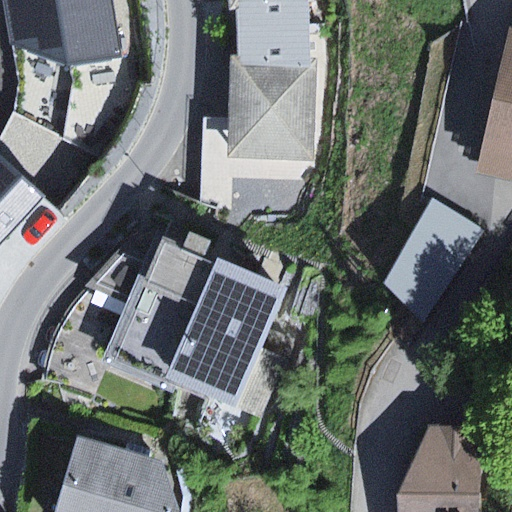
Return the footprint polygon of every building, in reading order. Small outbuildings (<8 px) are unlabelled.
[(123,58),(113,0),(4,0),(11,46),(70,66),(123,58)] [(310,0),(281,0),(240,5),(241,62),(312,63),(310,0)] [(511,179),(511,32),(480,172),(511,179)] [(70,66),(11,46),(21,82),(13,113),(63,139),(74,83),(70,66)] [(241,62),(232,62),(231,119),(231,158),(319,159),(320,65),(312,63),(241,62)] [(63,139),(13,113),(0,143),(0,157),(31,186),(63,139)] [(231,158),(231,119),(204,116),(200,203),(237,213),(290,214),(319,159),(231,158)] [(0,157),(0,245),(44,197),(31,186),(0,157)] [(432,198),(385,286),(425,321),(484,232),(432,198)] [(185,245),(160,235),(108,359),(165,383),(217,260),(207,256),(213,242),(190,232),(185,245)] [(288,289),(217,260),(165,383),(262,423),(288,361),(262,351),(288,289)] [(482,511),(476,427),(432,428),(402,496),(402,511),(482,511)] [(139,456),(77,439),(54,511),(176,511),(178,506),(164,462),(139,456)]
